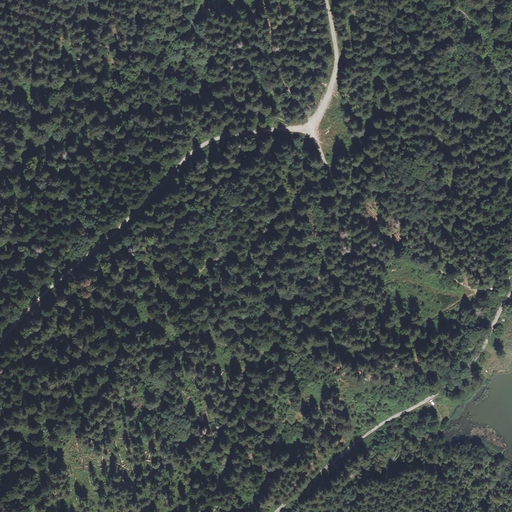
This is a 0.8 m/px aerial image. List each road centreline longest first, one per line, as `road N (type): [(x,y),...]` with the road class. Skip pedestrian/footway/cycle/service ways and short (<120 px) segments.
road 1 (track): [(0,337),(193,149),(223,135),(308,124)]
road 2 (unclassified): [(511,286),(478,353),(445,387),(382,420),(274,511)]
road 3 (track): [(479,291),(360,210),(308,124)]
road 4 (track): [(308,124),(335,64),(326,0)]
